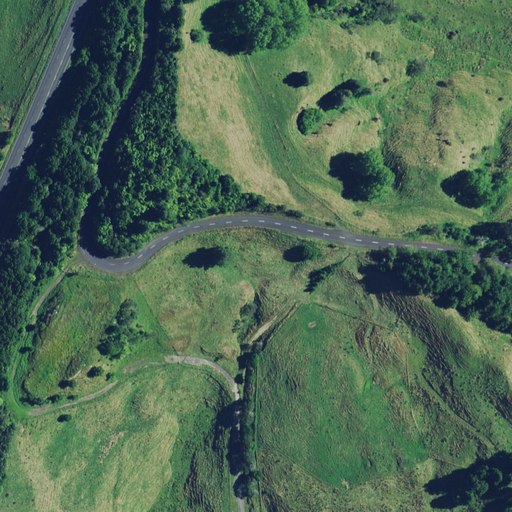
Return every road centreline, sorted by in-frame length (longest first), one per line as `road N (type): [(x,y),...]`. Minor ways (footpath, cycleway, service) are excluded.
road 1 (unclassified): [(153,0),(147,66),(112,136),(85,226),(101,261),(123,264),(192,227),(256,220),(511,265)]
road 2 (trunk): [(88,0),(0,212)]
